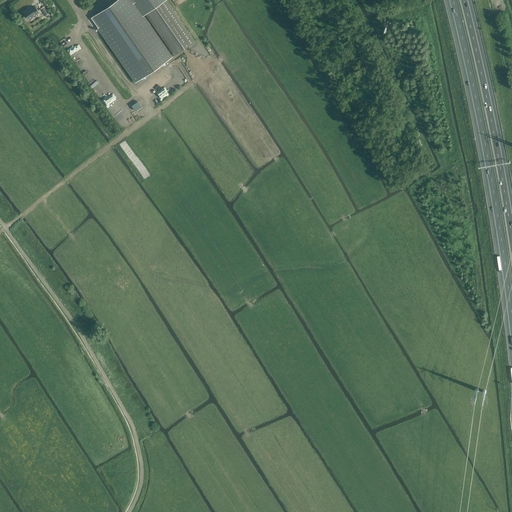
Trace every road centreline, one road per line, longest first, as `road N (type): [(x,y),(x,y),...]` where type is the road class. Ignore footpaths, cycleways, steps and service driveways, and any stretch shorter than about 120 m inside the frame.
road 1 (motorway): [(451,0),(511,335)]
road 2 (track): [(195,63),(197,79),(0,233)]
road 3 (motorway): [(511,227),(465,0)]
road 4 (track): [(152,113),(71,0)]
